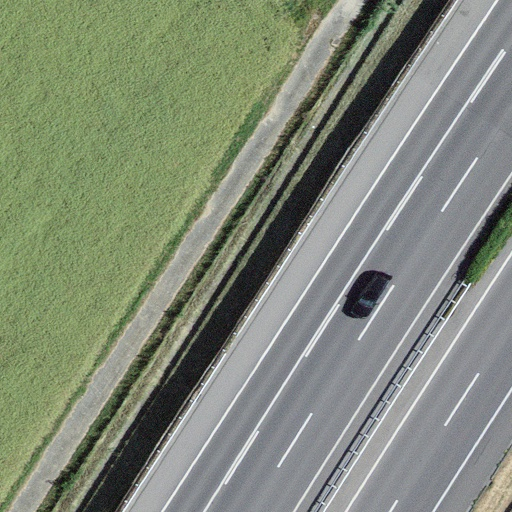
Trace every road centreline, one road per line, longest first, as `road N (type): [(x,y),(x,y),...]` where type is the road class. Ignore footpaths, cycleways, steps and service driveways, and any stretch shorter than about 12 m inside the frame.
road 1 (track): [(354,0),(20,511)]
road 2 (motorway): [(511,107),(250,511)]
road 3 (motorway): [(390,511),(511,323)]
